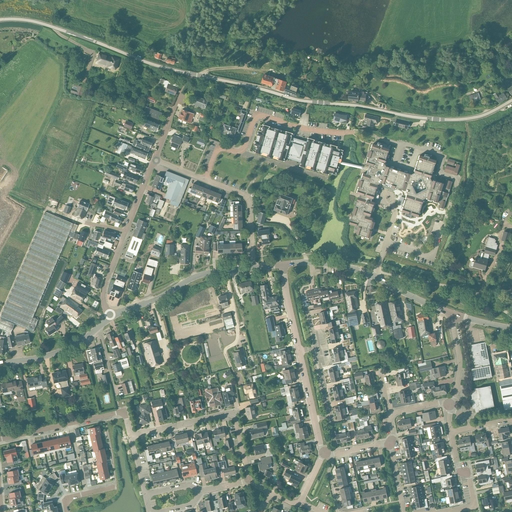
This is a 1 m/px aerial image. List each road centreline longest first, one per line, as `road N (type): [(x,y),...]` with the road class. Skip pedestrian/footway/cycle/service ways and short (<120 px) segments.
road 1 (tertiary): [(511,100),(450,119),(307,101),(163,67),(37,22),(0,19)]
road 2 (tertiary): [(451,313),(349,269),(281,265)]
road 3 (residential): [(249,480),(233,413),(130,437)]
road 4 (tertiary): [(110,317),(194,277),(252,268)]
road 5 (residential): [(354,132),(307,130),(256,114),(240,151)]
road 6 (residential): [(0,81),(15,75),(61,103),(41,163)]
road 7 (residential): [(0,440),(124,411)]
